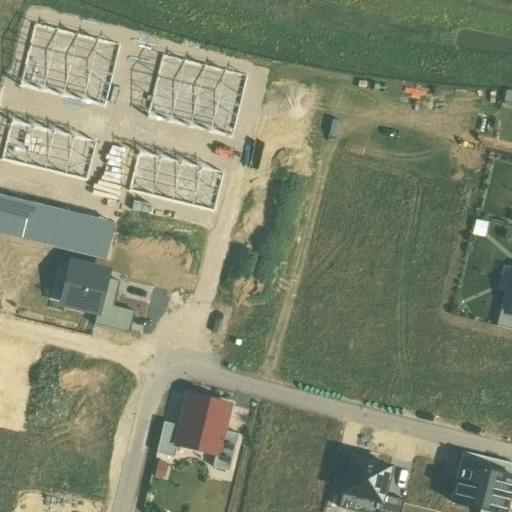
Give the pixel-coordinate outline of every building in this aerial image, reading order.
[(103,109),(119,41),(34,21),(24,65),(21,64),(20,70),(16,88),(103,109)] [(246,73),(163,52),(145,118),(229,139),(246,73)] [(96,140),(11,118),(0,160),(85,182),(96,140)] [(127,192),(210,214),(222,172),(138,149),(127,192)] [(0,194),(0,234),(105,260),(114,222),(0,194)] [(100,316),(108,281),(110,272),(70,263),(60,307),(96,315),(100,316)] [(94,326),(129,334),(134,312),(113,307),(119,283),(108,281),(100,316),(96,315),(94,326)] [(511,295),(508,312),(501,310),(497,327),(511,331),(511,295)] [(0,419),(14,423),(25,378),(0,372),(0,419)] [(229,406),(188,396),(181,427),(176,446),(178,447),(216,456),(217,456),(223,432),(229,406)] [(175,459),(178,447),(176,446),(181,427),(164,423),(156,454),(175,459)] [(239,435),(223,432),(217,456),(216,456),(212,468),(230,472),(239,435)] [(511,465),(462,452),(459,464),(511,477),(511,475),(511,465)] [(349,457),(340,495),(380,504),(382,505),(384,497),(391,467),(349,457)] [(480,510),(487,511),(505,511),(511,485),(511,477),(459,464),(449,502),(480,510)] [(352,511),(378,511),(380,504),(340,495),(337,508),(352,511)] [(401,511),(404,502),(384,497),(382,505),(380,504),(378,511),(401,511)]
